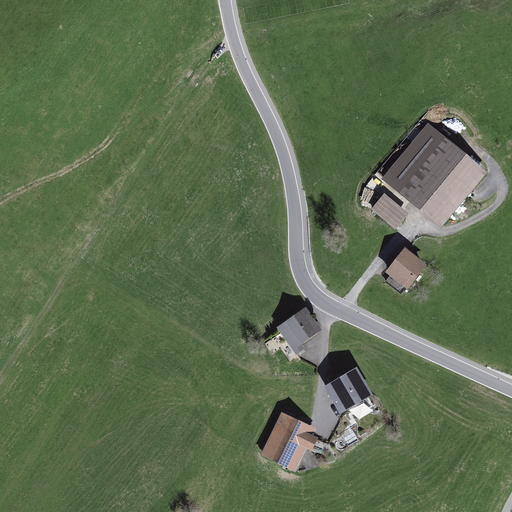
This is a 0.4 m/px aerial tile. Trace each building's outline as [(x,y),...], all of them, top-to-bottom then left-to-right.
[(487,170),(428,122),(382,178),(442,226),(487,170)] [(409,211),(385,191),(371,208),(396,228),(409,211)] [(428,262),(405,244),(385,270),(390,273),(385,280),(401,293),(407,286),(408,287),(428,262)] [(306,305),(277,325),(296,353),(305,347),(302,342),(322,328),(306,305)] [(357,364),(324,383),(340,411),(373,392),(357,364)] [(317,427),(282,410),(261,453),(295,470),(307,445),(312,448),(318,435),(314,433),(317,427)]
